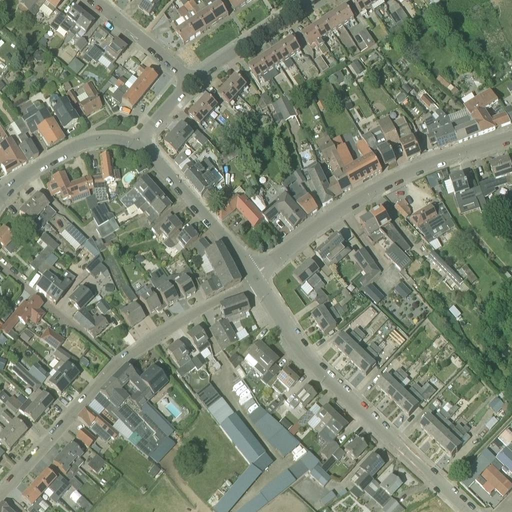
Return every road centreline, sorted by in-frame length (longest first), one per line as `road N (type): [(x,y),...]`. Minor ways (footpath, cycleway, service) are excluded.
road 1 (tertiary): [(469,511),(326,379),(253,277)]
road 2 (tertiary): [(253,277),(372,189),(511,135)]
road 3 (tertiary): [(253,277),(139,144)]
road 4 (residential): [(117,365),(0,493)]
road 5 (residential): [(253,277),(117,365)]
road 6 (tertiary): [(0,195),(84,141),(103,136),(139,144)]
road 7 (residential): [(0,263),(117,365)]
road 8 (residential): [(193,79),(309,0)]
road 9 (residential): [(193,79),(97,0)]
